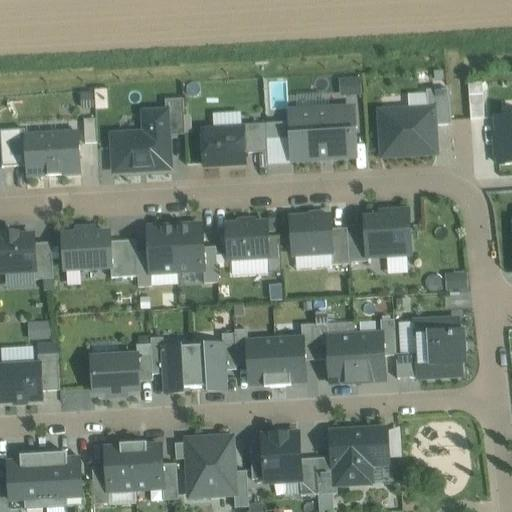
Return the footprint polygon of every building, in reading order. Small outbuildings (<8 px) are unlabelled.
[(470,118),(485,117),(483,82),(469,82),(470,118)] [(511,101),(511,83),(491,84),(491,102),(511,101)] [(448,90),(426,91),(428,110),(433,110),(434,126),(452,125),(448,90)] [(167,114),(169,137),(185,136),(183,100),(166,101),(167,114)] [(354,109),(297,112),(298,123),(290,123),(291,139),(292,162),(356,159),(354,109)] [(428,110),(381,113),(383,157),(436,154),(434,126),(433,110),(428,110)] [(114,137),(116,173),(171,170),(169,137),(167,114),(145,114),(146,135),(114,137)] [(511,117),(496,119),(496,121),(497,121),(500,164),(499,164),(499,166),(511,164),(511,117)] [(96,120),(85,121),(86,145),(98,144),(96,120)] [(291,139),(290,123),(267,124),(267,141),(291,139)] [(267,141),(267,124),(243,126),(243,129),(245,155),(268,153),(267,141)] [(243,129),(203,132),(205,168),(245,166),(245,155),(243,129)] [(25,130),(0,132),(2,168),(27,167),(25,137),(26,137),(25,130)] [(26,137),(25,137),(27,167),(27,178),(81,175),(79,134),(26,137)] [(366,226),(367,252),(368,252),(383,251),(383,257),(387,257),(407,256),(411,256),(408,212),(381,214),(381,219),(365,220),(366,226)] [(331,216),(291,218),(293,256),(332,255),(331,230),(331,216)] [(268,259),(269,259),(268,238),(267,223),(256,224),(255,221),(239,222),(239,225),(228,225),(229,262),(268,259)] [(175,228),(178,274),(204,273),(205,272),(204,249),(203,227),(199,224),(191,224),(188,228),(175,228)] [(178,274),(175,228),(162,229),(159,226),(151,227),(148,230),(149,252),(151,276),(152,276),(178,274)] [(369,263),(368,252),(367,252),(366,226),(348,227),(348,230),(349,264),(369,263)] [(65,271),(112,269),(110,243),(110,234),(96,235),(95,230),(77,231),(77,236),(63,237),(65,271)] [(349,264),(348,230),(331,230),(332,255),(333,266),(349,266),(349,264)] [(4,238),(0,238),(0,274),(34,272),(36,272),(35,245),(34,236),(18,237),(18,234),(4,236),(4,238)] [(280,237),(268,238),(269,259),(268,259),(269,274),(283,273),(280,237)] [(136,242),(110,243),(112,269),(112,280),(138,278),(137,253),(136,242)] [(52,244),(35,245),(36,272),(34,272),(34,281),(54,280),(52,244)] [(217,248),(204,249),(205,272),(204,273),(205,285),(219,284),(217,248)] [(151,276),(149,252),(137,253),(138,278),(139,289),(153,288),(152,276),(151,276)] [(407,256),(387,257),(388,275),(408,275),(407,256)] [(447,290),(468,289),(467,271),(445,273),(447,290)] [(50,338),(50,320),(29,321),(30,339),(50,338)] [(430,334),(460,333),(458,320),(415,322),(417,355),(418,379),(462,377),(461,365),(432,366),(430,334)] [(383,335),(384,357),(397,357),(394,321),(381,322),(382,335),(383,335)] [(328,338),(329,338),(328,325),(314,326),(316,361),(329,360),(328,338)] [(316,361),(314,326),(303,326),(303,339),(305,362),(316,361)] [(235,335),(237,367),(249,367),(248,343),(248,331),(235,331),(235,335)] [(460,333),(430,334),(432,366),(461,365),(465,365),(464,333),(460,333)] [(223,346),(225,371),(237,371),(237,367),(235,335),(223,336),(223,346)] [(355,336),(358,383),(385,381),(384,357),(383,335),(382,335),(355,336)] [(358,383),(355,336),(329,338),(328,338),(329,360),(331,385),(358,383)] [(151,346),(153,376),(165,375),(164,349),(164,339),(151,340),(151,345),(151,346)] [(303,339),(275,341),(278,388),(292,387),(291,384),(306,383),(305,362),(303,339)] [(265,389),(278,388),(275,341),(248,343),(249,367),(250,386),(265,385),(265,389)] [(138,357),(139,382),(153,381),(153,376),(151,346),(151,345),(137,346),(138,357)] [(194,348),(196,389),(208,388),(208,392),(226,391),(225,371),(223,346),(194,348)] [(196,389),(194,348),(164,349),(165,375),(166,394),(184,393),(184,389),(196,389)] [(417,355),(397,357),(398,380),(418,379),(417,355)] [(40,366),(42,393),(61,391),(58,356),(39,357),(39,366),(40,366)] [(138,357),(92,360),(94,393),(108,393),(108,397),(126,396),(126,392),(140,391),(139,382),(138,357)] [(39,366),(0,367),(0,404),(42,402),(42,393),(40,366),(39,366)] [(399,428),(387,432),(389,459),(401,458),(399,428)] [(334,487),(338,487),(361,485),(360,467),(389,466),(389,459),(387,432),(387,429),(331,433),(332,459),(334,487)] [(299,435),(263,437),(264,456),(265,480),(266,484),(301,482),(302,482),(300,461),(299,435)] [(232,439),(187,441),(187,444),(188,461),(190,498),(211,497),(211,495),(234,494),(235,494),(234,473),(232,439)] [(147,444),(134,445),(136,492),(163,490),(164,490),(163,466),(162,446),(147,447),(147,444)] [(176,461),(188,461),(187,444),(176,445),(176,461)] [(109,493),(136,492),(134,445),(120,445),(120,448),(106,449),(107,469),(108,493),(109,493)] [(20,463),(9,464),(10,487),(12,511),(20,511),(75,509),(83,508),(81,482),(80,459),(68,460),(68,454),(20,457),(20,463)] [(265,480),(264,456),(251,457),(252,481),(265,480)] [(334,487),(332,459),(317,460),(319,496),(338,495),(338,487),(334,487)] [(317,460),(300,461),(302,482),(301,482),(301,497),(319,496),(317,460)] [(177,465),(163,466),(164,490),(163,490),(164,501),(179,501),(177,465)] [(108,493),(107,469),(93,470),(94,482),(95,506),(110,505),(109,493),(108,493)] [(247,472),(234,473),(235,494),(234,494),(236,509),(250,508),(247,472)] [(81,482),(83,508),(75,509),(75,511),(95,511),(95,506),(94,482),(81,482)] [(12,511),(10,487),(0,487),(0,511),(19,511),(20,511),(12,511)]
